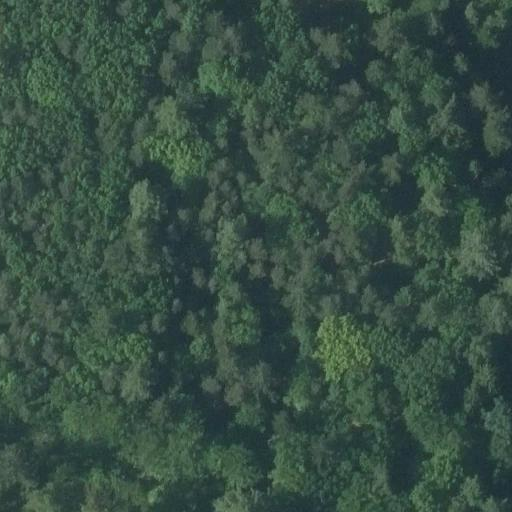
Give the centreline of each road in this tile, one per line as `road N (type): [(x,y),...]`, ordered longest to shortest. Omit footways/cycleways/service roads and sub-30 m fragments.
road 1 (track): [(206,0),(65,453)]
road 2 (track): [(247,511),(0,432)]
